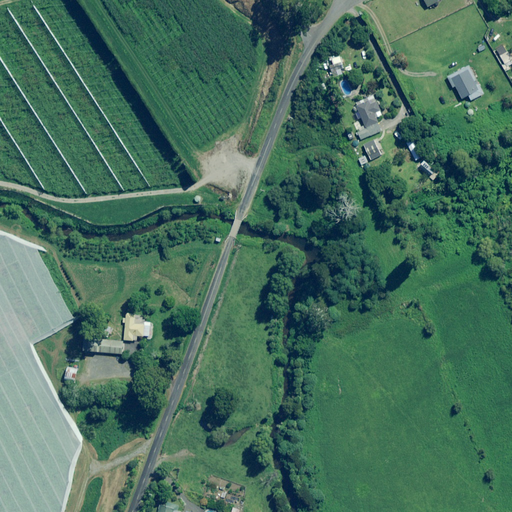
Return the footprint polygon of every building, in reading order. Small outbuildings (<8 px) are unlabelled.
[(484,91),(469,63),(446,75),(453,87),(455,86),(462,97),(468,94),(471,99),(484,91)] [(381,113),(373,94),(355,102),(359,111),(355,112),(358,118),(361,117),(364,125),(355,128),(360,139),(382,130),(376,115),(381,113)] [(363,144),(368,155),(371,154),(373,158),(380,154),(373,139),(363,144)] [(422,157),(413,139),(407,142),(416,160),(422,157)] [(365,155),(361,146),(355,148),(359,157),(365,155)] [(136,315),(123,314),(122,322),(125,322),(124,339),(136,340),(136,335),(149,336),(150,321),(136,321),(136,315)] [(109,326),(103,325),(101,335),(107,336),(109,326)] [(88,338),(87,350),(124,353),(125,341),(88,338)] [(76,369),(66,366),(63,378),(74,380),(76,369)] [(169,503),(168,506),(159,504),(156,511),(192,511),(187,510),(186,511),(182,511),(177,510),(178,505),(169,503)]
